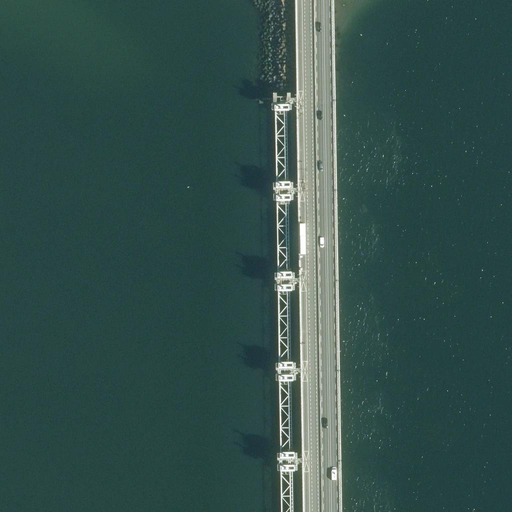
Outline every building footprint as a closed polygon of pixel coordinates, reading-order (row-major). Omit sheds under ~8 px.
[(291,98),(274,98),(274,104),(273,104),(273,111),(275,111),(276,112),(289,112),(289,111),(292,111),(292,104),(291,104),(291,98)] [(291,183),(277,183),(277,184),(274,184),(274,201),(277,201),(277,202),(291,202),(291,201),(294,201),(294,183),(291,183)] [(292,272),(278,273),(278,274),(276,274),(276,291),(278,291),(278,292),(293,292),(293,291),(295,291),(295,273),(292,273),(292,272)] [(293,363),(279,363),(279,364),(277,364),(277,381),(280,381),(280,382),(294,382),(294,381),(296,381),(296,363),(293,363)] [(295,452),(281,453),(281,454),(278,454),(278,471),(281,471),(281,472),(295,471),(295,470),(298,470),(298,453),(295,453),(295,452)]
